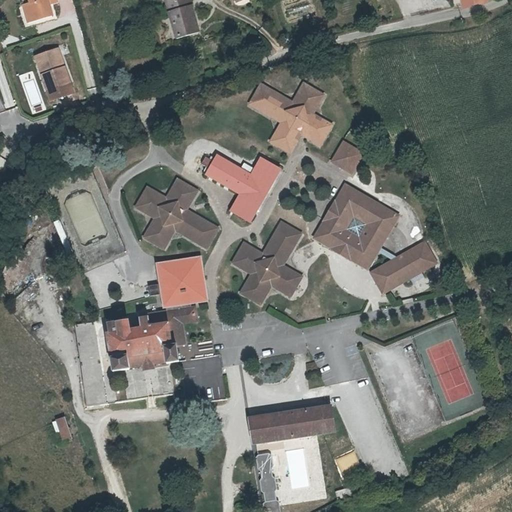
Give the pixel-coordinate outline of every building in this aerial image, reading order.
[(29,0),(25,2),(30,18),(38,15),(38,16),(55,10),(51,0),(29,0)] [(202,28),(193,0),(170,0),(179,35),(202,28)] [(25,23),(26,26),(53,18),(52,15),(25,23)] [(79,96),(61,51),(38,59),(56,105),(79,96)] [(31,72),(21,75),(30,110),(41,107),(31,72)] [(254,103),(284,122),(272,142),(289,153),(302,133),(320,145),(330,126),(312,114),(323,98),(305,86),(295,104),(265,86),(254,103)] [(365,155),(348,145),(337,162),(354,173),(365,155)] [(212,158),(208,157),(204,163),(212,167),(218,156),(214,154),(212,158)] [(235,214),(251,224),(254,221),(284,169),(267,158),(256,177),(222,156),(220,160),(212,175),(246,195),(235,214)] [(147,238),(163,248),(175,229),(190,237),(190,238),(207,248),(217,230),(212,227),(212,226),(187,211),(198,192),(181,182),(170,200),(150,188),(143,199),(138,206),(149,213),(158,219),(154,226),(147,238)] [(365,268),(397,219),(348,187),(317,236),(365,268)] [(265,256),(248,247),(237,265),(253,274),(243,293),(260,303),(271,286),(290,296),(301,276),(283,265),(301,235),(283,225),(265,256)] [(435,266),(427,248),(376,272),(383,290),(435,266)] [(211,304),(204,257),(159,264),(166,311),(186,308),(188,325),(201,323),(199,306),(211,304)] [(149,285),(150,294),(158,293),(158,284),(149,285)] [(143,332),(131,334),(130,324),(110,328),(112,339),(110,339),(118,376),(138,372),(138,370),(174,363),(175,365),(185,363),(181,348),(177,326),(158,330),(155,319),(141,321),(143,332)] [(97,324),(76,328),(89,408),(110,405),(97,324)] [(333,403),(256,417),(259,441),(336,429),(333,403)] [(59,424),(63,435),(70,432),(67,421),(59,424)] [(70,432),(63,435),(66,442),(73,439),(70,432)] [(344,480),(363,471),(354,451),(335,459),(344,480)] [(263,479),(264,492),(268,493),(269,501),(266,502),(266,511),(284,511),(282,501),(279,500),(278,491),(281,489),(279,478),(275,476),(275,468),(277,466),(276,455),(274,452),(262,454),(260,458),(260,468),(265,468),(266,477),(263,479)]
